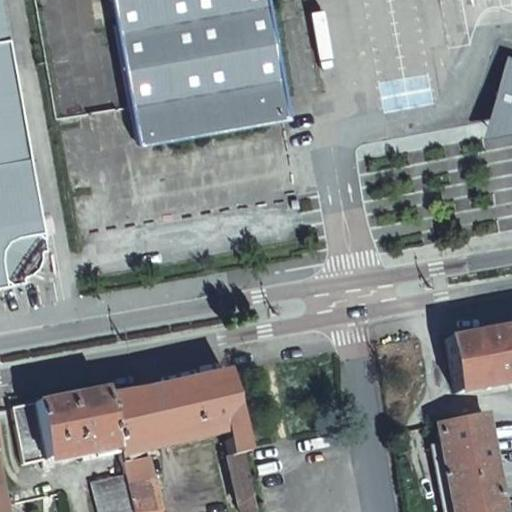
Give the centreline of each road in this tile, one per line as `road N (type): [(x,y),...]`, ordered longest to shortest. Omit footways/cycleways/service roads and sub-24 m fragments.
road 1 (secondary): [(349,280),(0,343)]
road 2 (secondary): [(0,377),(348,315)]
road 3 (unknown): [(78,329),(21,44)]
road 4 (residential): [(348,315),(383,511)]
road 5 (secondary): [(348,315),(511,286)]
road 6 (secondary): [(511,254),(349,280)]
